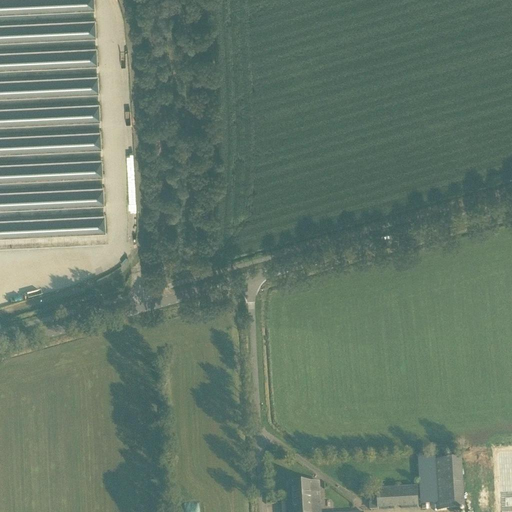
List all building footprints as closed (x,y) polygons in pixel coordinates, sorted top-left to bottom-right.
[(0,0),(0,12),(93,8),(92,0),(0,0)] [(91,22),(0,25),(0,39),(95,35),(94,21),(91,21),(91,22)] [(92,50),(0,53),(0,67),(96,63),(95,49),(92,49),(92,50)] [(93,77),(0,81),(0,95),(97,91),(97,76),(93,77)] [(95,105),(0,109),(0,123),(99,119),(98,104),(95,105)] [(96,133),(0,137),(0,151),(100,147),(99,132),(96,132),(96,133)] [(97,161),(0,165),(0,179),(101,175),(101,160),(97,160),(97,161)] [(124,181),(124,197),(134,198),(134,181),(124,181)] [(99,189),(0,193),(0,207),(103,203),(102,188),(99,188),(99,189)] [(100,217),(0,221),(0,235),(41,234),(104,231),(103,216),(100,216),(100,217)] [(511,511),(511,456),(498,457),(500,499),(500,511),(511,511)] [(500,499),(498,457),(466,458),(467,500),(500,499)] [(437,506),(437,511),(464,511),(462,459),(435,460),(437,506)] [(419,461),(421,507),(437,506),(435,460),(419,461)] [(294,503),(293,503),(293,505),(293,511),(320,511),(321,508),(320,484),(310,484),(293,485),(294,503)] [(377,490),(378,510),(418,508),(417,488),(377,490)] [(341,507),(340,499),(332,500),(332,507),(341,507)]
